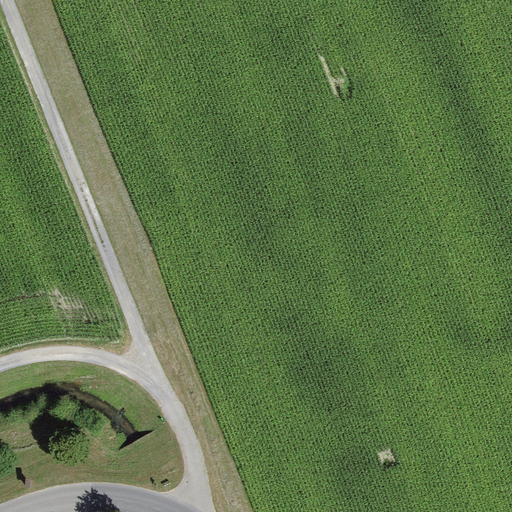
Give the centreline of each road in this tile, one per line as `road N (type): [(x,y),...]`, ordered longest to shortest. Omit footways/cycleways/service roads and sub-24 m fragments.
road 1 (track): [(155,381),(2,0)]
road 2 (unclassified): [(165,511),(93,493),(51,497),(15,511)]
road 3 (track): [(183,511),(194,464),(155,381)]
